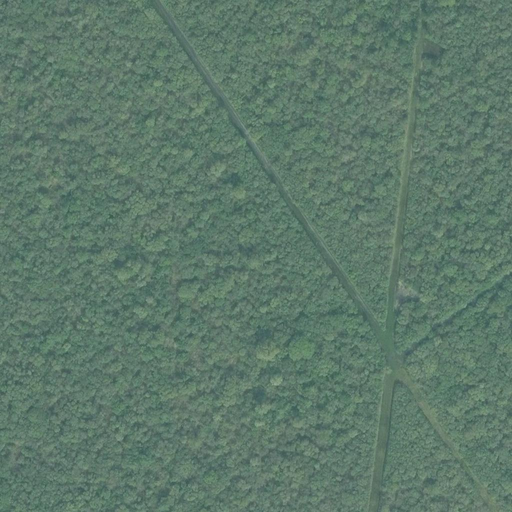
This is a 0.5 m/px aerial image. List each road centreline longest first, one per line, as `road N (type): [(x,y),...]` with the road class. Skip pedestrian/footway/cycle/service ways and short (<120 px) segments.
road 1 (track): [(390,356),(156,0)]
road 2 (track): [(390,356),(424,0)]
road 3 (track): [(492,511),(390,356)]
road 4 (track): [(373,511),(390,356)]
